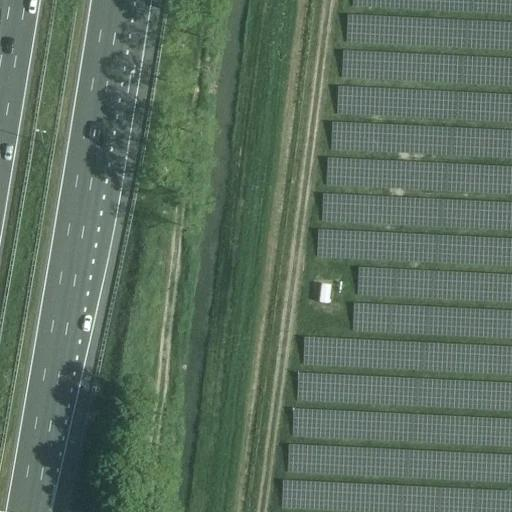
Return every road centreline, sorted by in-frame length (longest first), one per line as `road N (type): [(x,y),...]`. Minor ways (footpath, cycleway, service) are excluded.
road 1 (motorway): [(27,511),(109,0)]
road 2 (track): [(329,0),(261,511)]
road 3 (track): [(147,511),(183,230)]
